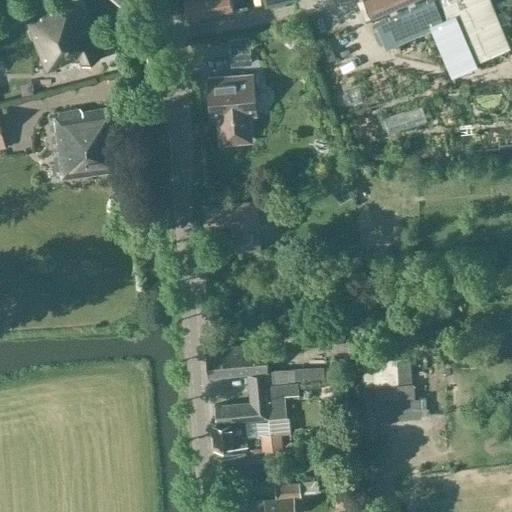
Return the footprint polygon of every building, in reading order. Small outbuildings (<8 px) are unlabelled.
[(106,54),(81,5),(65,12),(55,0),(28,15),(33,27),(30,28),(47,71),(79,56),(83,64),(106,54)] [(185,0),(190,19),(208,15),(210,18),(219,16),(220,13),(238,9),(236,0),(185,0)] [(511,45),(491,0),(366,0),(386,44),(445,18),(467,67),(511,47),(511,45)] [(250,35),(228,36),(231,64),(252,62),(250,35)] [(190,68),(176,68),(177,83),(191,82),(190,68)] [(256,114),(252,75),(208,79),(212,119),(219,118),(220,138),(225,138),(231,143),(241,142),(246,135),(250,135),(248,115),(256,114)] [(50,116),(58,178),(122,169),(116,120),(109,122),(107,106),(84,110),(81,108),(59,111),(60,114),(50,116)] [(433,126),(435,157),(447,156),(445,125),(433,126)] [(281,202),(281,190),(265,190),(265,202),(281,202)] [(261,249),(258,202),(205,207),(206,225),(233,224),(233,237),(237,236),(238,250),(261,249)] [(284,338),(299,338),(299,308),(284,308),(284,338)] [(248,372),(250,385),(298,381),(325,379),(324,367),(270,370),(268,341),(215,346),(206,347),(209,375),(248,372)] [(372,360),(372,361),(363,362),(365,386),(374,385),(374,388),(375,388),(376,400),(375,400),(376,420),(421,417),(419,397),(413,397),(411,358),(372,360)] [(298,393),(298,381),(250,385),(251,402),(215,405),(217,422),(246,420),(276,417),(286,417),(285,394),(298,393)] [(248,446),(246,420),(217,422),(213,423),(214,424),(215,449),(248,446)] [(281,432),(273,434),(261,435),(263,451),(264,450),(276,449),(283,448),(281,432)] [(277,459),(276,449),(264,450),(265,460),(277,459)] [(218,478),(232,477),(232,481),(242,481),(242,476),(248,476),(247,461),(264,460),(263,452),(246,453),(216,455),(218,478)] [(296,511),(295,497),(301,496),(301,495),(318,493),(318,480),(299,483),(276,485),(277,498),(223,504),(223,511),(296,511)]
